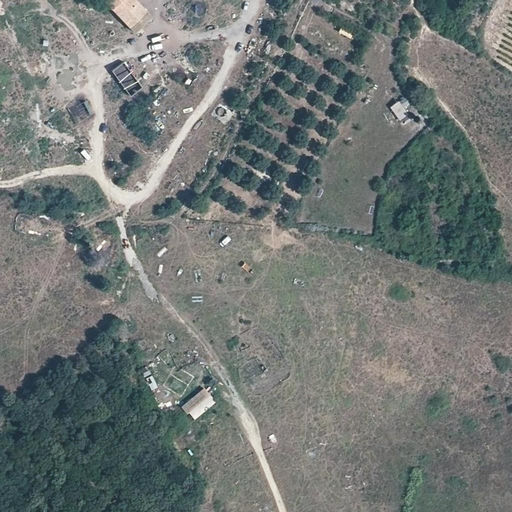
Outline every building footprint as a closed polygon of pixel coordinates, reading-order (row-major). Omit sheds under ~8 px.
[(133,31),(150,14),(136,0),(108,0),(105,3),(133,31)] [(155,19),(150,14),(133,31),(137,35),(155,19)] [(255,51),(264,26),(258,24),(249,49),(255,51)] [(130,96),(142,87),(123,61),(111,69),(130,96)] [(387,104),(394,125),(407,120),(400,99),(387,104)] [(75,123),(92,115),(85,101),(68,109),(75,123)] [(151,389),(157,386),(151,374),(145,377),(151,389)] [(181,405),(194,419),(216,399),(202,385),(181,405)] [(180,405),(164,407),(165,413),(181,411),(180,405)]
